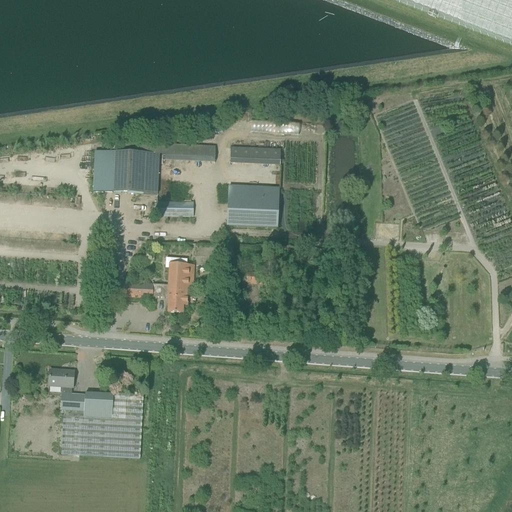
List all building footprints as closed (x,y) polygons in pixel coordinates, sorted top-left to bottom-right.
[(511,0),(391,0),(511,45),(511,0)] [(282,134),(282,123),(250,123),(250,133),(282,134)] [(214,163),(214,148),(164,147),(164,162),(214,163)] [(278,152),(230,149),(229,165),(278,167),(278,152)] [(159,156),(94,153),(92,194),(157,197),(159,156)] [(277,231),(278,201),(228,199),(226,229),(277,231)] [(192,205),(157,204),(157,218),(192,218),(192,205)] [(168,287),(153,286),(152,299),(168,299),(168,314),(182,315),(182,307),(186,307),(189,266),(186,266),(186,262),(165,260),(165,270),(168,270),(168,287)] [(265,286),(265,275),(250,274),(250,286),(265,286)] [(153,286),(108,284),(107,298),(152,300),(152,299),(153,286)] [(111,420),(112,397),(85,395),(85,398),(71,397),(71,389),(72,389),(73,374),(49,372),(48,388),(62,389),(60,412),(84,413),(84,419),(111,420)] [(60,457),(62,457),(139,461),(141,398),(112,397),(111,420),(84,419),(84,413),(60,412),(60,418),(63,418),(62,422),(60,457)]
